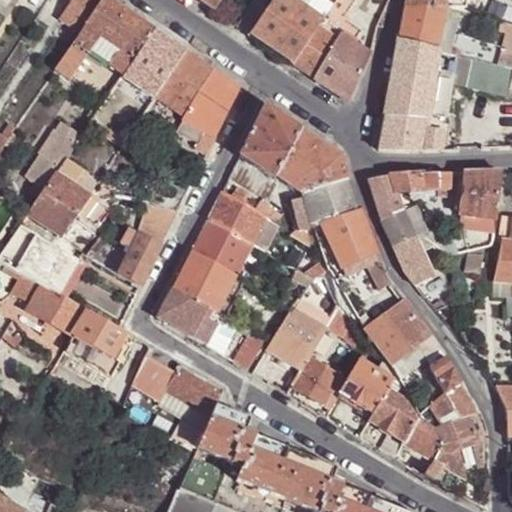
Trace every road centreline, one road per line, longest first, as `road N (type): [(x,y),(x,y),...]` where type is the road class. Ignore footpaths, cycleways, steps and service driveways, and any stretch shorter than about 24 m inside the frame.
road 1 (residential): [(261,75),(143,308),(143,323),(452,511)]
road 2 (residential): [(503,511),(490,416),(395,277),(354,161)]
road 3 (residential): [(354,161),(511,158)]
road 4 (unclassified): [(398,0),(355,136)]
road 5 (residential): [(261,75),(145,0)]
